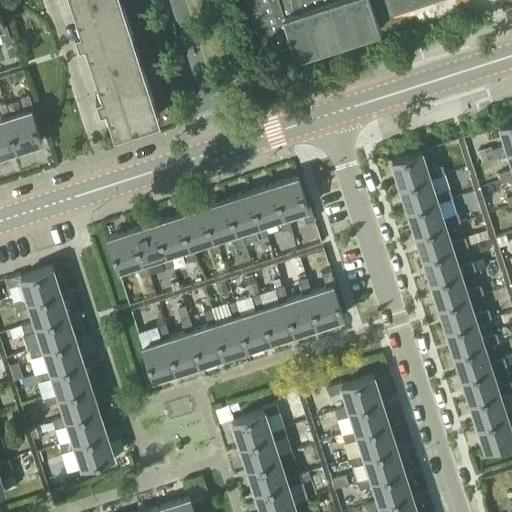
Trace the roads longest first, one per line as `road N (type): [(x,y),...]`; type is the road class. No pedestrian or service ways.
road 1 (residential): [(457,511),(328,116)]
road 2 (tertiary): [(0,222),(220,151)]
road 3 (tertiary): [(328,116),(511,56)]
road 4 (residential): [(220,151),(171,0)]
